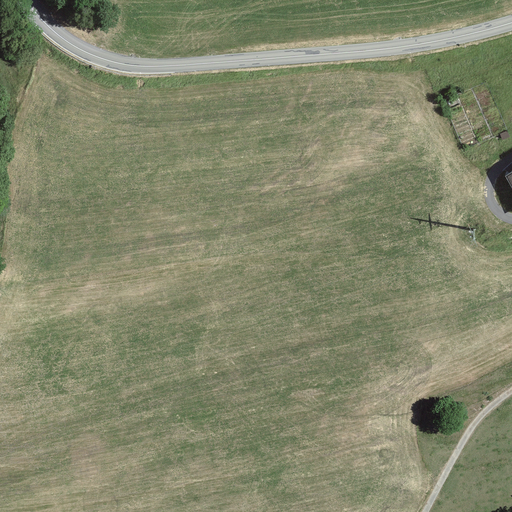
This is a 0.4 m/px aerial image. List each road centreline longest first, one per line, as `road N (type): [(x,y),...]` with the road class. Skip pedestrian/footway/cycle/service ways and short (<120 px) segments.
road 1 (secondary): [(26,0),(77,48),(149,66),(384,49),(511,22)]
road 2 (track): [(511,391),(477,421),(427,511)]
